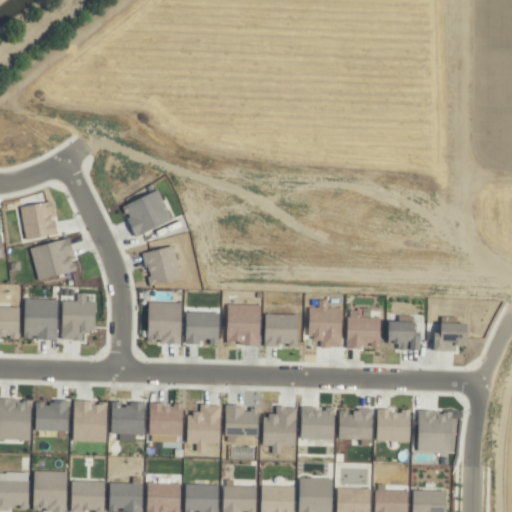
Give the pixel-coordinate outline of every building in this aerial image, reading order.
[(156,212),(160,220),(167,217),(156,189),(133,199),(138,210),(144,207),(148,216),(156,212)] [(19,205),(23,238),(54,234),(50,201),(19,205)] [(28,246),(36,279),(74,270),(66,237),(28,246)] [(93,331),(93,300),(84,300),(84,292),(74,292),(74,300),(60,299),(59,339),(80,339),(80,331),(93,331)] [(55,298),(22,298),(21,336),(34,336),(34,338),(55,339),(55,298)] [(326,299),(316,299),(316,306),(307,307),(307,322),(338,321),(337,307),(326,307),(326,299)] [(179,302),(146,301),(145,341),(179,342),(179,302)] [(258,343),(258,304),(225,303),(225,342),(258,343)] [(0,313),(0,322),(17,323),(17,306),(0,306),(0,313)] [(356,317),(355,310),(345,310),(346,347),(378,346),(378,316),(356,317)] [(217,312),(184,311),(183,342),(216,343),(217,312)] [(296,314),(263,313),(263,343),(296,344),(296,314)] [(396,348),(418,349),(418,331),(412,331),(412,314),(396,314),(395,320),(386,320),(386,343),(396,343),(396,348)] [(464,344),(465,323),(453,322),(439,321),(439,331),(432,331),(432,349),(454,350),(454,343),(464,344)] [(29,400),(15,400),(15,398),(0,397),(0,438),(28,439),(29,400)] [(33,401),(33,429),(66,430),(66,401),(42,400),(42,401),(33,401)] [(105,401),(72,400),(71,439),(104,440),(105,401)] [(142,432),(143,401),(127,401),(127,405),(118,405),(118,401),(109,401),(109,432),(142,432)] [(147,433),(180,435),(181,403),(148,402),(147,433)] [(185,443),(218,443),(218,404),(198,404),(198,412),(184,412),(185,443)] [(233,435),(256,436),(256,407),(224,406),(223,440),(233,441),(233,435)] [(260,445),(277,446),(277,444),(293,444),(294,406),(274,406),(274,414),(261,414),(260,445)] [(332,439),(333,407),(299,406),(298,438),(332,439)] [(374,440),(408,441),(408,409),(375,408),(374,440)] [(370,410),(345,409),(337,409),(336,438),(370,439),(370,410)] [(448,451),(449,411),(416,410),(415,451),(448,451)] [(64,471),(32,470),(31,505),(37,505),(37,500),(64,500),(64,471)] [(131,482),(107,481),(107,509),(123,509),(123,511),(139,511),(140,477),(131,476),(131,482)] [(296,511),(329,511),(331,478),(297,477),(296,511)] [(0,506),(26,506),(26,479),(1,479),(0,506)] [(221,511),(253,511),(254,486),(231,485),(231,479),(222,479),(221,511)] [(68,511),(93,511),(101,511),(102,480),(69,480),(68,511)] [(177,482),(145,482),(145,511),(157,511),(157,503),(153,503),(153,493),(177,493),(177,482)] [(182,511),(215,511),(216,484),(184,483),(182,511)] [(291,511),(292,485),(259,484),(258,511),(291,511)] [(367,511),(368,488),(335,487),(334,511),(367,511)] [(376,489),(375,511),(405,511),(406,490),(376,489)] [(410,511),(443,511),(444,490),(411,489),(410,511)]
